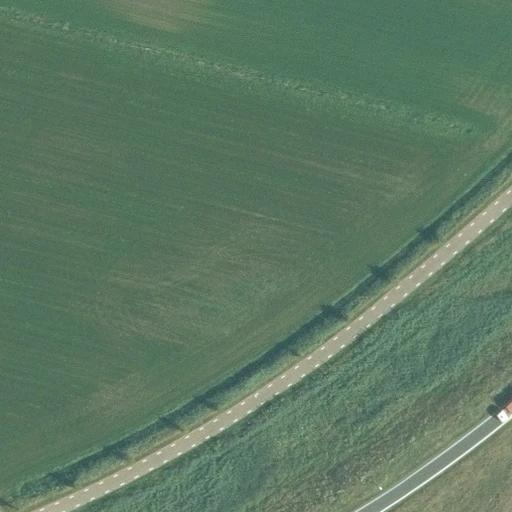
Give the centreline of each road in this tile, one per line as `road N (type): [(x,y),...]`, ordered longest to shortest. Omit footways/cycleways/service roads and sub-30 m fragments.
road 1 (unclassified): [(511,194),(276,389),(46,511)]
road 2 (motorway): [(511,406),(366,511)]
